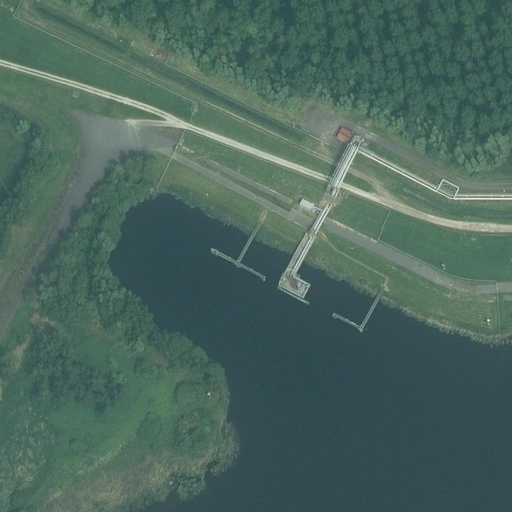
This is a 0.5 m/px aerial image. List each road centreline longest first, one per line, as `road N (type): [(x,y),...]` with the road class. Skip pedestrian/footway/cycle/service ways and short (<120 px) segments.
road 1 (unclassified): [(122,113),(470,233),(511,231)]
road 2 (unknown): [(511,195),(461,183),(340,126)]
road 3 (track): [(0,56),(122,113)]
